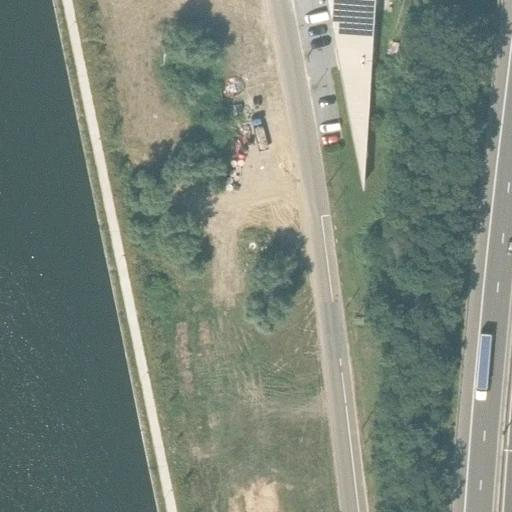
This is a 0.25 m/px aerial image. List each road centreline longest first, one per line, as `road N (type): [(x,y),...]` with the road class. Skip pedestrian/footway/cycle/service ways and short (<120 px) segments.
road 1 (unclassified): [(354,511),(316,221),(274,0)]
road 2 (motorway): [(511,142),(478,511)]
